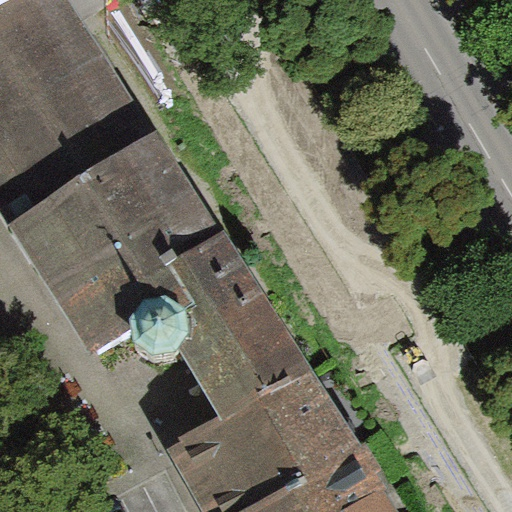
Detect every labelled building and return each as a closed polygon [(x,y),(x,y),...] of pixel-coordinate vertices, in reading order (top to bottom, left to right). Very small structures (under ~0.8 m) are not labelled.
[(96,0),(0,58),(0,136),(38,200),(162,126),(174,119),(108,11),(101,0),(96,0)] [(0,0),(0,58),(96,0),(0,0)] [(229,227),(162,126),(38,200),(10,217),(94,348),(131,329),(129,319),(145,301),(166,298),(186,308),(195,303),(187,287),(171,259),(229,227)] [(312,358),(229,227),(171,259),(187,287),(195,303),(186,308),(192,331),(180,349),(218,412),(312,358)] [(131,329),(134,344),(156,354),(180,349),(192,331),(186,308),(166,298),(145,301),(129,319),(131,329)] [(236,511),(362,444),(312,358),(218,412),(169,440),(209,511),(236,511)] [(362,444),(236,511),(341,511),(386,486),(362,444)] [(401,511),(386,486),(341,511),(401,511)]
